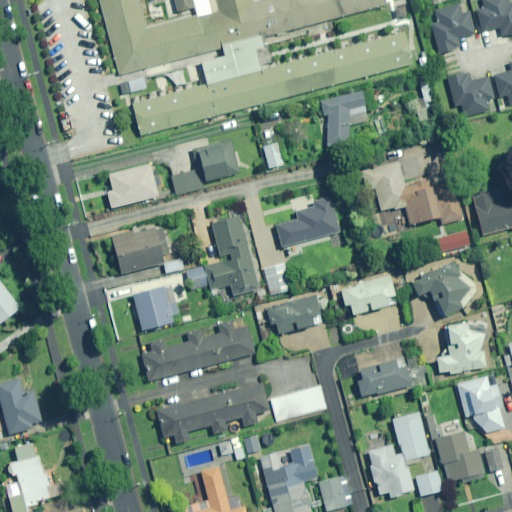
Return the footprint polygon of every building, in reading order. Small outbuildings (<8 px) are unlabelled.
[(402,34),(257,73),(252,52),(260,50),(258,40),(384,7),(382,0),(265,0),(251,4),(249,0),(212,0),(216,13),(144,30),(136,0),(96,0),(117,77),(218,50),(221,59),(197,65),(203,86),(130,106),(138,138),(411,66),(402,34)] [(502,38),(511,36),(511,5),(509,6),(507,0),(482,0),(485,10),(476,12),(481,34),(500,30),(502,38)] [(457,39),(475,36),(470,14),(459,16),(457,7),(433,12),(436,25),(432,25),(438,55),(459,50),(457,39)] [(511,62),(511,63),(511,68),(511,72),(494,77),(499,98),(507,96),(509,107),(511,105),(511,62)] [(447,80),(455,110),(458,109),(461,120),(489,113),(486,100),(492,99),(487,79),(469,84),(467,75),(447,80)] [(142,79),(124,83),(127,95),(145,91),(142,79)] [(432,127),(428,112),(438,109),(431,83),(417,87),(421,100),(412,102),(419,130),(432,127)] [(368,123),(362,93),(321,102),(331,149),(350,145),(347,127),(368,123)] [(201,171),(204,184),(239,175),(231,143),(196,152),(201,171)] [(282,167),(277,145),(263,149),(269,170),(282,167)] [(404,207),(409,226),(442,217),(439,208),(449,205),(441,175),(405,184),(400,164),(361,174),(364,189),(372,187),(379,213),(404,207)] [(159,197),(150,165),(104,177),(113,209),(159,197)] [(200,186),(196,172),(171,179),(176,197),(201,191),(200,186)] [(511,230),(511,199),(498,203),(494,187),(469,192),(480,238),(511,230)] [(339,234),(329,199),(312,203),(314,208),(295,213),(298,221),(276,227),(281,249),(339,234)] [(258,291),(241,219),(211,226),(220,264),(185,272),(191,296),(209,292),(229,287),(232,297),(258,291)] [(163,265),(161,258),(169,257),(165,239),(162,227),(112,240),(121,276),(163,265)] [(458,304),(469,301),(457,259),(407,273),(415,299),(428,295),(434,318),(460,311),(458,304)] [(183,271),(181,261),(164,265),(166,275),(183,271)] [(290,293),(283,264),(263,269),(270,297),(290,293)] [(392,295),(387,279),(340,291),(345,308),(349,307),(352,317),(395,306),(392,295)] [(0,324),(20,310),(0,284),(0,324)] [(172,325),(164,290),(133,297),(142,332),(172,325)] [(321,326),(315,297),(270,308),(276,336),(321,326)] [(149,343),(152,354),(142,356),(148,383),(253,356),(246,329),(238,331),(236,320),(215,326),(218,336),(166,350),(164,339),(149,343)] [(477,322),(466,324),(444,329),(449,358),(436,360),(439,377),(449,376),(485,369),(482,348),(477,322)] [(410,388),(403,360),(356,372),(363,400),(410,388)] [(506,430),(502,412),(493,374),(455,383),(464,421),(470,420),(485,435),(506,430)] [(23,395),(19,380),(0,385),(0,405),(8,437),(33,430),(31,424),(40,422),(32,392),(23,395)] [(269,413),(262,386),(156,413),(163,440),(173,437),(175,446),(189,443),(186,434),(210,428),(213,437),(227,433),(224,424),(241,420),(243,429),(257,425),(255,416),(269,413)] [(325,410),(319,388),(270,401),(276,423),(325,410)] [(381,412),(378,402),(366,405),(368,415),(381,412)] [(429,456),(418,414),(391,421),(401,456),(394,458),(391,447),(380,450),(378,442),(369,444),(371,452),(366,453),(377,496),(388,493),(390,499),(413,492),(405,463),(429,456)] [(441,438),(436,417),(425,420),(430,440),(441,438)] [(5,431),(0,432),(0,452),(9,451),(5,431)] [(469,454),(464,434),(435,441),(446,484),(484,475),(478,452),(469,454)] [(47,488),(34,445),(14,451),(17,462),(7,466),(10,478),(16,476),(21,495),(8,500),(11,511),(27,511),(26,507),(60,496),(56,485),(47,488)] [(508,462),(504,449),(484,455),(489,474),(504,470),(502,464),(508,462)] [(310,511),(304,486),(297,461),(285,464),(283,454),(260,460),(272,511),(310,511)] [(245,511),(240,490),(225,494),(219,468),(201,473),(208,503),(190,507),(191,511),(245,511)] [(443,492),(438,473),(415,479),(420,498),(443,492)] [(331,511),(348,508),(340,478),(318,484),(325,511),(331,511)]
